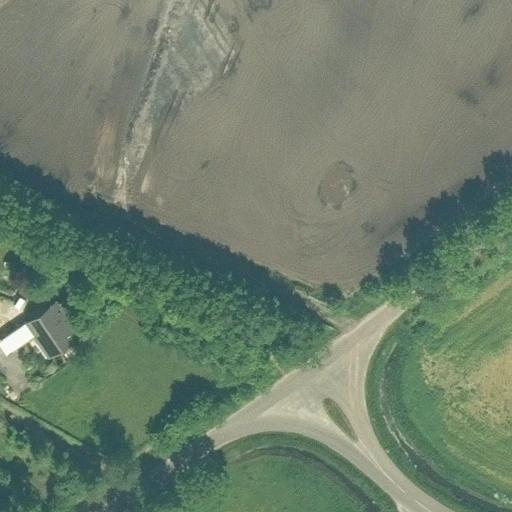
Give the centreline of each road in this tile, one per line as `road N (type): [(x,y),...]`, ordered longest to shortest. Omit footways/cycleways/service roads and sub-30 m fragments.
road 1 (unclassified): [(299,373),(511,217)]
road 2 (unclassified): [(105,511),(299,373)]
road 3 (unclassified): [(299,373),(388,476),(432,511)]
